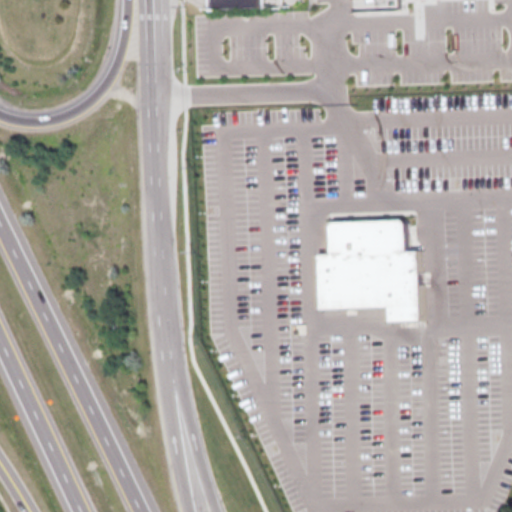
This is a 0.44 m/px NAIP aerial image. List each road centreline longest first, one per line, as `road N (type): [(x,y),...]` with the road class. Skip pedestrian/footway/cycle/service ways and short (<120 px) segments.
road 1 (motorway): [(148,511),(0,210)]
road 2 (secondary): [(163,308),(158,103)]
road 3 (motorway): [(186,511),(163,308)]
road 4 (motorway): [(127,0),(122,44),(88,99),(23,117),(0,111)]
road 5 (motorway): [(0,342),(85,511)]
road 6 (tertiary): [(204,475),(163,308)]
